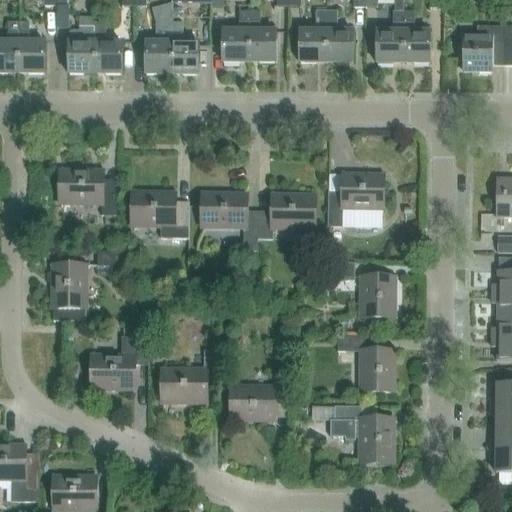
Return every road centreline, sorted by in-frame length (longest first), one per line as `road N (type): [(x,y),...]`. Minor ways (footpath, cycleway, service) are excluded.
road 1 (residential): [(442,114),(11,110)]
road 2 (residential): [(442,114),(440,504)]
road 3 (residential): [(253,503),(34,404),(12,365),(10,311)]
road 4 (residential): [(10,311),(11,110)]
road 5 (residential): [(253,503),(440,504)]
